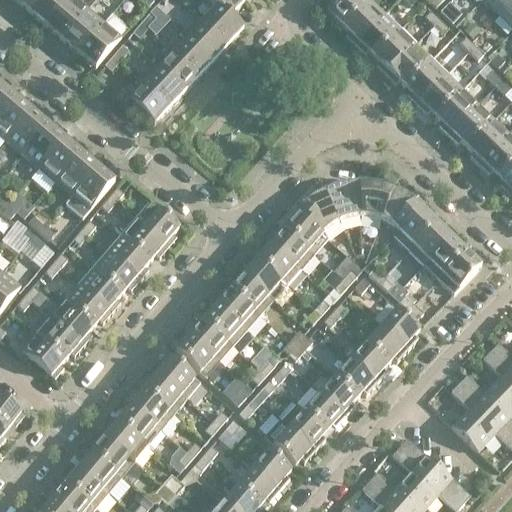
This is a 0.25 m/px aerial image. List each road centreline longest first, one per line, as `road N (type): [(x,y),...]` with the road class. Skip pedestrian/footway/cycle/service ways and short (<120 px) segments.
road 1 (residential): [(226,236),(0,39)]
road 2 (residential): [(311,511),(511,298)]
road 3 (residential): [(67,424),(226,236)]
road 4 (residential): [(357,106),(511,251)]
road 5 (residential): [(226,236),(357,106)]
road 6 (residential): [(357,106),(303,44),(297,0)]
